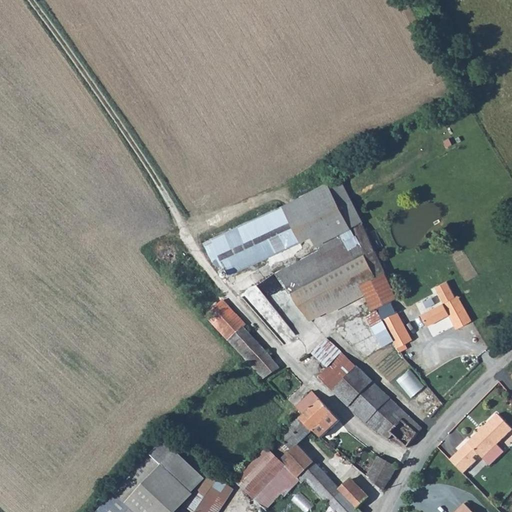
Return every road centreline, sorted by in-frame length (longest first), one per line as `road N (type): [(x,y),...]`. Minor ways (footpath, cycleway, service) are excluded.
road 1 (track): [(230,298),(32,0)]
road 2 (unclassified): [(511,355),(425,445),(387,511)]
